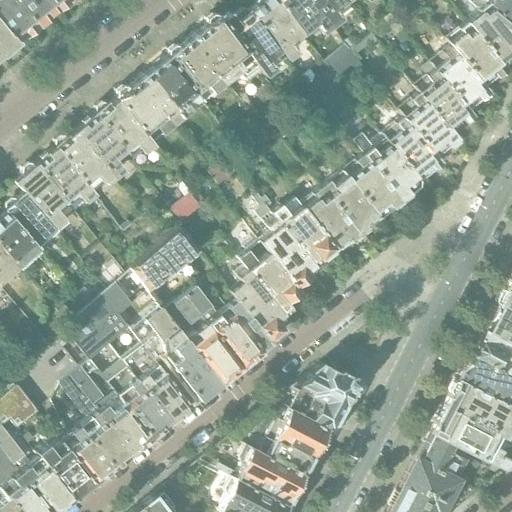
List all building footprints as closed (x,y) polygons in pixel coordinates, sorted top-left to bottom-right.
[(21,34),(34,24),(14,0),(0,0),(0,24),(13,41),(21,34)] [(55,7),(49,0),(14,0),(34,24),(42,17),(55,7)] [(287,43),(301,33),(275,0),(255,0),(255,3),(248,8),(284,58),(293,52),(287,43)] [(329,25),(310,0),(275,0),(301,33),(312,24),(319,32),(329,25)] [(344,0),(310,0),(329,25),(338,17),(332,9),(344,0)] [(389,11),(395,5),(390,0),(388,0),(384,4),(389,11)] [(511,50),(511,24),(483,0),(470,0),(468,3),(473,8),(475,11),(464,20),(500,67),(511,58),(511,52),(511,51),(511,50)] [(511,0),(483,0),(511,24),(511,0)] [(383,16),(388,12),(389,11),(384,4),(377,9),(383,16)] [(406,18),(395,5),(389,11),(388,12),(399,25),(406,18)] [(284,58),(248,8),(247,9),(241,8),(230,16),(226,11),(219,17),(259,71),(262,75),(272,68),(284,58)] [(397,27),(399,25),(388,12),(383,16),(381,17),(391,29),(397,27)] [(259,71),(219,17),(216,14),(215,14),(209,13),(204,17),(203,23),(193,31),(211,54),(202,62),(219,84),(227,94),(232,90),(225,84),(222,81),(233,73),(239,80),(246,81),(259,71)] [(449,43),(448,44),(480,84),(500,67),(464,20),(444,35),(449,43)] [(0,52),(13,41),(0,24),(0,52)] [(199,99),(219,84),(202,62),(211,54),(193,31),(176,45),(170,44),(165,48),(164,54),(199,99)] [(376,42),(367,31),(358,39),(367,50),(376,42)] [(428,59),(427,60),(464,107),(485,91),(480,84),(448,44),(428,59)] [(327,66),(334,75),(347,64),(349,66),(352,64),(360,74),(365,70),(361,63),(348,48),(327,66)] [(199,99),(164,54),(141,73),(159,95),(151,101),(167,123),(199,99)] [(415,91),(440,122),(448,131),(469,114),(464,107),(427,60),(418,67),(423,74),(410,85),(415,91)] [(334,75),(327,66),(306,86),(315,97),(337,78),(334,75)] [(147,139),(167,123),(151,101),(159,95),(141,73),(124,86),(119,85),(113,89),(113,95),(111,97),(148,144),(150,142),(147,139)] [(399,115),(432,155),(453,138),(448,131),(440,122),(415,91),(394,108),(399,115)] [(140,151),(148,144),(111,97),(104,102),(98,101),(93,106),(93,112),(91,113),(126,156),(137,148),(140,151)] [(256,112),(249,103),(245,106),(253,115),(256,112)] [(288,111),(270,125),(280,138),(298,124),(288,111)] [(117,164),(126,156),(91,113),(72,129),(95,157),(110,175),(120,168),(117,164)] [(432,155),(399,115),(380,130),(417,177),(437,161),(432,155)] [(195,138),(188,128),(183,132),(190,142),(195,138)] [(100,184),(110,175),(95,157),(72,129),(64,136),(58,135),(52,140),(52,145),(49,148),(90,192),(87,188),(97,180),(100,184)] [(416,178),(417,177),(380,130),(378,132),(381,136),(361,151),(398,199),(415,185),(416,179),(416,178)] [(80,200),(90,192),(49,148),(31,163),(67,206),(78,197),(80,200)] [(205,161),(196,151),(190,157),(198,167),(205,161)] [(398,199),(361,151),(339,169),(376,216),(398,199)] [(215,175),(228,165),(221,156),(208,165),(215,175)] [(67,206),(31,163),(25,162),(19,167),(19,174),(11,180),(21,191),(50,226),(51,225),(60,216),(58,214),(67,206)] [(355,232),(376,216),(339,169),(318,185),(355,232)] [(355,232),(318,185),(297,202),(331,247),(336,247),(355,232)] [(32,243),(50,226),(21,191),(2,208),(33,245),(32,243)] [(179,221),(198,206),(189,193),(169,207),(179,221)] [(305,272),(311,267),(272,215),(270,212),(265,206),(259,198),(256,193),(251,197),(258,206),(252,210),(262,223),(262,224),(267,231),(256,240),(258,244),(294,288),(308,277),(305,272)] [(269,203),(263,195),(259,198),(265,206),(269,203)] [(328,247),(331,247),(297,202),(295,199),(286,206),(283,202),(270,212),(272,215),(311,267),(319,260),(316,256),(328,247)] [(33,245),(2,208),(0,210),(0,246),(14,262),(33,245)] [(192,229),(185,219),(178,224),(186,234),(192,229)] [(130,227),(129,225),(125,220),(118,227),(123,233),(130,227)] [(127,267),(145,289),(195,249),(176,225),(127,267)] [(111,240),(104,231),(97,237),(104,246),(111,240)] [(238,262),(240,264),(279,313),(287,307),(284,303),(297,292),(294,288),(258,244),(249,252),(245,247),(234,255),(239,261),(238,262)] [(0,273),(14,262),(0,246),(0,273)] [(88,258),(82,263),(92,274),(93,273),(98,269),(88,258)] [(231,295),(221,303),(255,346),(265,338),(279,327),(273,321),(281,315),(279,313),(240,264),(227,274),(232,281),(224,287),(231,295)] [(187,404),(216,381),(180,335),(145,289),(127,267),(105,286),(99,292),(124,326),(144,350),(187,404)] [(84,305),(99,292),(105,286),(95,275),(93,273),(76,287),(87,300),(83,303),(84,305)] [(511,281),(505,278),(492,303),(511,313),(511,281)] [(12,295),(0,281),(0,288),(8,298),(12,295)] [(255,346),(221,303),(212,310),(191,284),(180,292),(202,320),(237,365),(245,359),(258,349),(255,346)] [(166,421),(123,366),(104,342),(124,326),(99,292),(84,305),(79,310),(67,321),(60,327),(70,341),(65,345),(78,361),(84,356),(89,362),(95,370),(113,393),(145,437),(166,421)] [(202,320),(180,292),(170,300),(172,303),(171,304),(190,328),(180,335),(216,381),(229,371),(237,365),(202,320)] [(511,313),(492,303),(479,328),(511,344),(511,313)] [(57,310),(56,311),(65,321),(66,320),(71,315),(62,306),(57,310)] [(511,344),(479,328),(468,350),(511,373),(511,344)] [(25,356),(36,346),(29,338),(18,348),(25,356)] [(166,421),(187,404),(144,350),(123,366),(166,421)] [(511,373),(468,350),(455,375),(509,404),(511,397),(511,373)] [(16,364),(6,352),(0,356),(0,364),(7,372),(16,364)] [(84,356),(78,361),(70,367),(65,371),(90,403),(91,403),(95,400),(100,395),(95,388),(81,369),(89,362),(84,356)] [(298,411),(328,427),(350,387),(346,376),(319,362),(289,386),(307,395),(298,411)] [(108,465),(127,451),(94,408),(94,407),(91,403),(90,403),(65,371),(54,379),(57,382),(48,400),(61,426),(64,432),(75,423),(108,465)] [(511,421),(511,405),(509,404),(455,375),(441,402),(503,435),(505,436),(511,421)] [(0,423),(7,418),(27,401),(15,385),(12,385),(0,395),(0,423)] [(127,451),(145,437),(113,393),(94,407),(94,408),(127,451)] [(27,401),(7,418),(14,427),(34,411),(35,411),(27,401)] [(497,446),(503,435),(441,402),(427,429),(464,450),(498,468),(503,470),(511,463),(497,455),(500,448),(497,446)] [(318,447),(328,427),(298,411),(286,405),(286,406),(285,405),(278,419),(272,416),(255,448),(300,472),(314,445),(318,447)] [(97,474),(108,465),(75,423),(64,432),(52,441),(86,483),(97,474)] [(43,511),(49,511),(67,498),(32,456),(16,469),(12,463),(22,455),(0,425),(0,456),(12,472),(43,511)] [(450,476),(464,450),(427,429),(413,456),(450,476)] [(67,498),(86,483),(52,441),(41,449),(39,447),(30,453),(32,456),(67,498)] [(299,474),(300,472),(255,448),(244,442),(236,457),(238,462),(234,469),(216,461),(213,465),(226,472),(284,503),(288,494),(289,494),(295,493),(295,492),(301,480),(299,474)] [(0,494),(13,511),(43,511),(12,472),(0,456),(0,494)] [(413,456),(394,491),(417,503),(416,504),(431,511),(435,511),(453,478),(450,477),(450,476),(413,456)] [(489,463),(486,469),(492,472),(498,468),(489,463)] [(282,505),(284,503),(226,472),(219,487),(222,493),(217,502),(214,508),(216,509),(221,511),(284,511),(285,511),(283,506),(282,505)] [(175,488),(186,494),(191,485),(179,480),(175,488)] [(177,511),(186,494),(175,488),(165,483),(151,494),(127,511),(177,511)] [(417,503),(394,491),(383,511),(431,511),(416,504),(417,503)] [(0,511),(13,511),(0,494),(0,511)]
